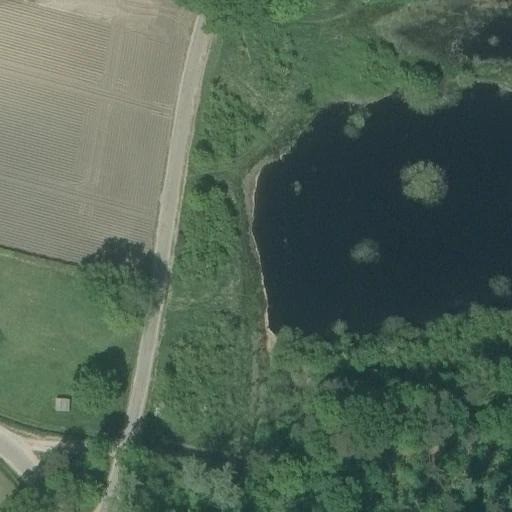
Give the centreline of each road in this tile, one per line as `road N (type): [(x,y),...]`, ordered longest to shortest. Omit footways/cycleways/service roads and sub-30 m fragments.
road 1 (residential): [(120,458),(207,0)]
road 2 (residential): [(120,458),(0,441)]
